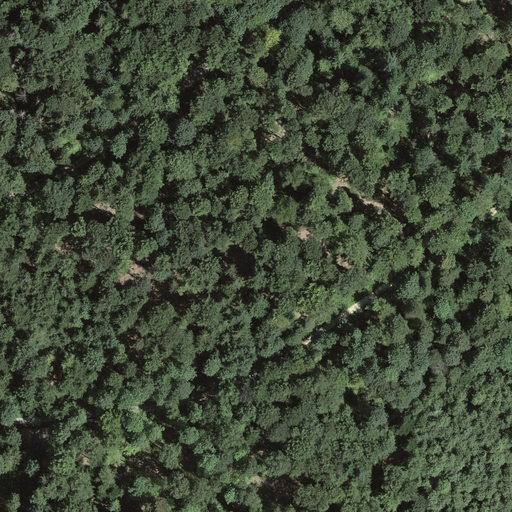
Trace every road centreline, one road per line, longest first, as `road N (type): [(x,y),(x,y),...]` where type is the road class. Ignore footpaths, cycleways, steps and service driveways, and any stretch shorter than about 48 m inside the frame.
road 1 (track): [(511,196),(253,373),(191,399),(0,422)]
road 2 (track): [(308,0),(101,148),(0,204)]
